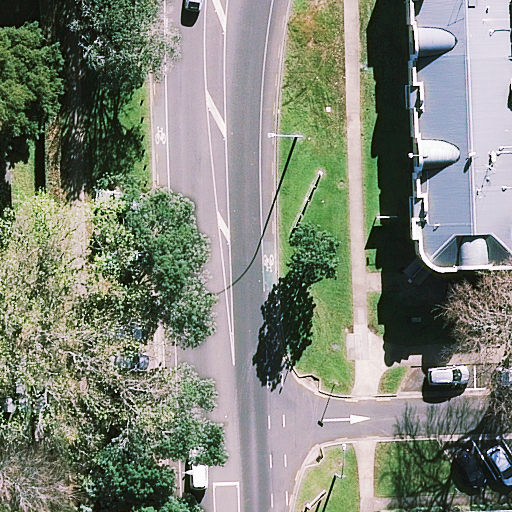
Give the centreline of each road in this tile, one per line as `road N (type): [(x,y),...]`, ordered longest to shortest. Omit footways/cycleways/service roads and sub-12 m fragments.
road 1 (secondary): [(219,0),(213,142),(229,422)]
road 2 (residential): [(229,422),(511,415)]
